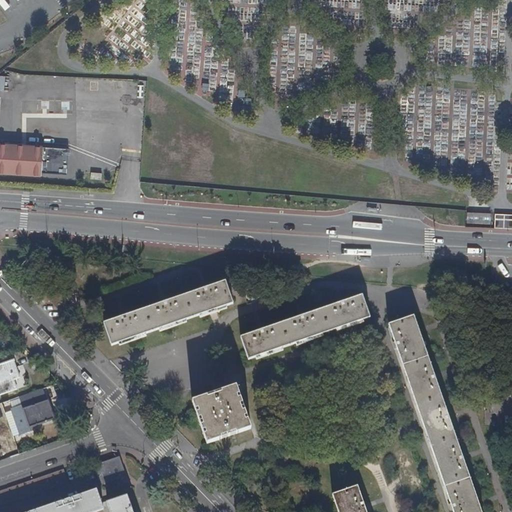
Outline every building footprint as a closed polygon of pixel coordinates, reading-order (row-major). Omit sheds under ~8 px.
[(70,113),(70,101),(50,102),(50,113),(70,113)] [(42,145),(0,141),(0,172),(39,176),(42,145)] [(467,212),(466,223),(490,224),(491,213),(467,212)] [(112,317),(119,341),(241,299),(232,275),(112,317)] [(377,311),(368,290),(245,334),(253,356),(377,311)] [(420,311),(395,321),(409,362),(413,361),(453,482),(450,482),(459,511),(489,511),(478,475),(479,474),(472,453),(446,370),(440,352),(434,353),(420,311)] [(10,358),(0,361),(0,392),(13,388),(9,378),(16,376),(10,358)] [(251,375),(205,391),(220,435),(266,420),(251,375)] [(18,404),(7,408),(16,433),(26,429),(25,427),(50,418),(43,398),(19,407),(18,404)] [(120,476),(114,459),(90,467),(96,484),(120,476)] [(0,490),(0,504),(63,483),(59,470),(0,490)] [(374,511),(364,481),(339,490),(346,511),(374,511)] [(97,511),(98,511),(96,505),(91,491),(27,511),(97,511)] [(129,511),(124,496),(103,504),(105,509),(105,511),(129,511)]
